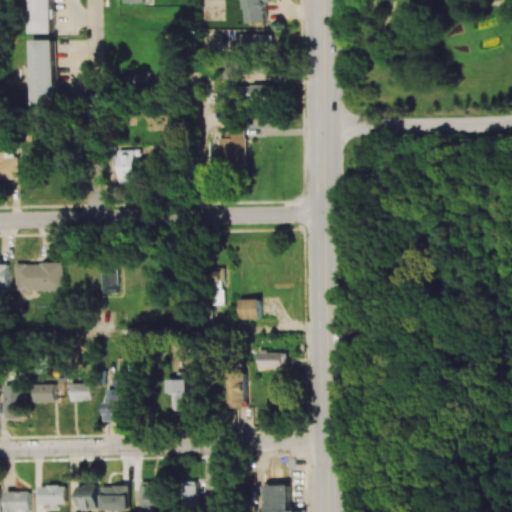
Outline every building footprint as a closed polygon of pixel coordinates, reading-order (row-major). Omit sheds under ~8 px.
[(27,0),(53,0),(53,33),(27,33),(27,0)] [(270,0),(246,0),(247,23),(267,22),(267,2),(271,1),(270,0)] [(241,35),(242,53),(274,52),(274,34),(241,35)] [(29,109),(54,109),(55,40),(30,39),(29,109)] [(252,85),(253,99),(278,98),(278,84),(252,85)] [(219,138),(219,164),(247,163),(246,127),(225,128),(226,138),(219,138)] [(122,150),(122,184),(141,184),(140,149),(122,150)] [(0,178),(22,178),(21,152),(0,152),(0,178)] [(104,294),(121,293),(120,259),(104,260),(104,294)] [(18,263),(18,291),(65,291),(65,263),(18,263)] [(0,288),(9,289),(10,265),(0,264),(0,288)] [(214,284),(226,282),(225,270),(213,271),(214,284)] [(261,299),(239,299),(239,319),(261,318),(261,299)] [(258,368),(289,368),(289,351),(259,351),(258,368)] [(227,371),(226,408),(246,408),(247,372),(227,371)] [(106,420),(125,421),(126,379),(116,378),(115,388),(111,388),(111,402),(106,402),(106,420)] [(189,379),(172,380),(173,408),(190,407),(189,379)] [(75,400),(96,400),(96,382),(75,383),(75,400)] [(58,402),(58,383),(37,384),(37,402),(58,402)] [(7,385),(7,418),(27,418),(27,385),(7,385)] [(163,481),(141,481),(141,511),(162,511),(163,481)] [(196,505),(197,481),(182,481),(181,505),(196,505)] [(262,511),(293,511),(294,510),(288,511),(288,483),(262,483),(262,511)] [(78,485),(79,508),(99,508),(98,484),(78,485)] [(40,486),(41,505),(68,505),(67,485),(40,486)] [(131,511),(132,485),(103,485),(103,510),(131,511)] [(6,511),(25,511),(31,511),(31,491),(6,492),(6,511)] [(201,495),(201,511),(205,511),(218,511),(218,494),(201,495)]
